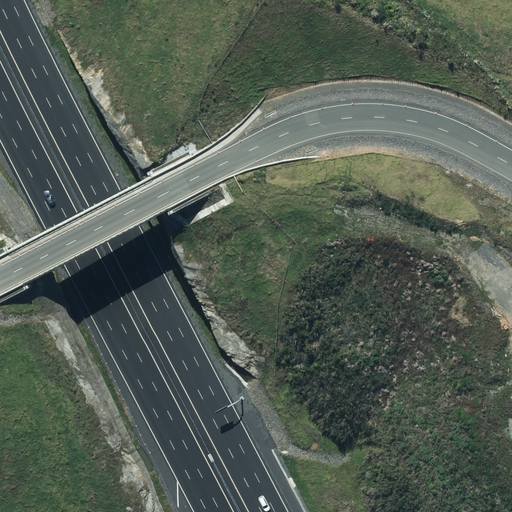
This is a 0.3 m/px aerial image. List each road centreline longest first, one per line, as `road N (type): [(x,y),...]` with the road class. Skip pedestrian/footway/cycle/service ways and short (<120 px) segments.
road 1 (motorway): [(8,0),(268,511)]
road 2 (residential): [(511,165),(441,125),(401,114),(307,116),(18,269)]
road 3 (motorway): [(212,511),(0,98)]
